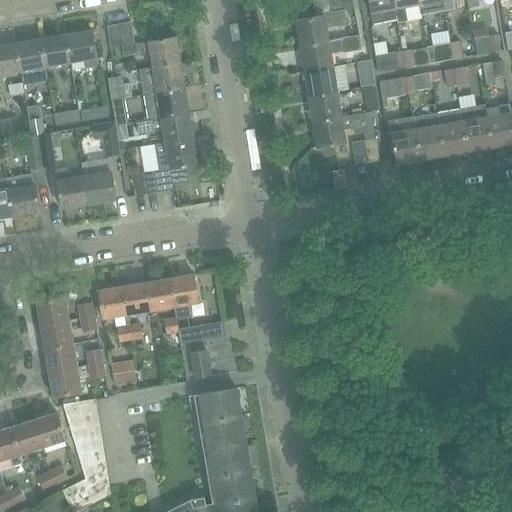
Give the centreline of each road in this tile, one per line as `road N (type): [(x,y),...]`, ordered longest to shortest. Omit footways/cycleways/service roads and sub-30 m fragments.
road 1 (tertiary): [(299,511),(253,222)]
road 2 (residential): [(253,222),(511,178)]
road 3 (residential): [(9,264),(253,222)]
road 4 (tertiary): [(253,222),(218,0)]
road 5 (residential): [(9,264),(22,364),(0,387)]
